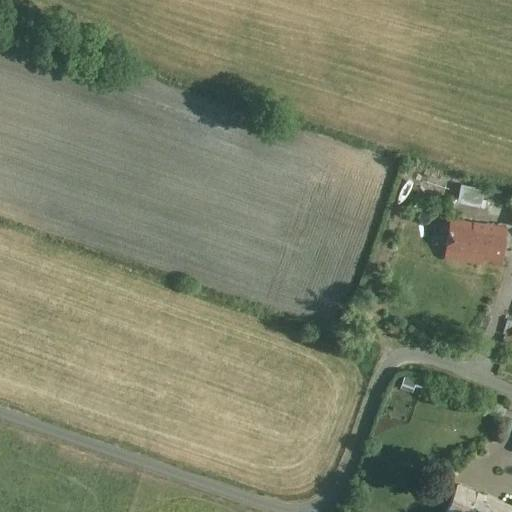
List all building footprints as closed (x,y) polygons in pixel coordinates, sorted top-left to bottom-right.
[(457,202),(480,207),(484,190),(460,185),(457,202)] [(511,206),(511,220),(511,226),(511,200),(487,193),(486,198),(511,206)] [(483,226),(483,224),(449,219),(443,259),(480,264),(480,262),(499,265),(504,229),(483,226)] [(423,382),(404,376),(400,388),(419,394),(423,382)] [(506,407),(492,401),(488,412),(502,418),(506,407)] [(510,511),(511,511),(511,508),(457,485),(445,511),(510,511)]
